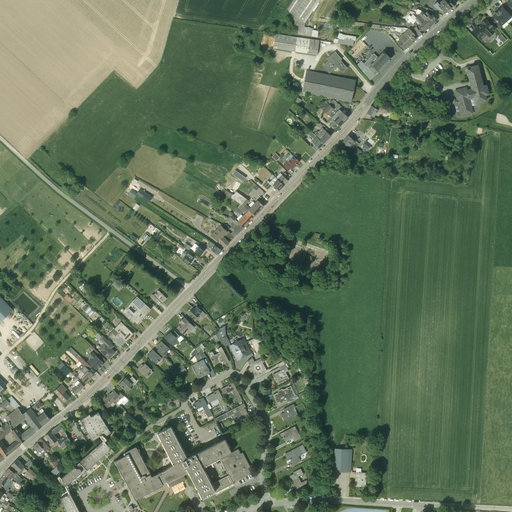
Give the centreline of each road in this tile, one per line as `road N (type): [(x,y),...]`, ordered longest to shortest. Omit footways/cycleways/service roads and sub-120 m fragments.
road 1 (secondary): [(0,470),(83,400),(190,289)]
road 2 (secondary): [(190,289),(366,102)]
road 3 (unclassified): [(0,137),(190,289)]
road 4 (residential): [(267,503),(261,468),(268,429),(237,375),(185,398),(203,440)]
road 5 (residential): [(420,504),(267,503)]
